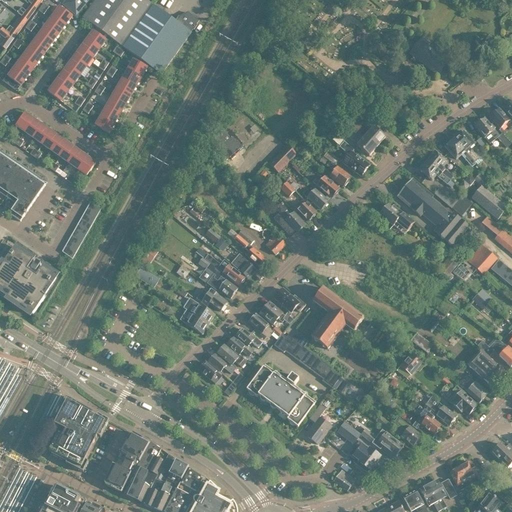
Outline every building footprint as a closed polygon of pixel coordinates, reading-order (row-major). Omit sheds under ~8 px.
[(88,0),(65,0),(62,4),(76,15),(88,0)] [(152,4),(145,0),(94,0),(82,18),(95,27),(108,37),(121,46),(152,4)] [(152,4),(121,46),(135,56),(147,65),(160,75),(190,33),(190,32),(192,29),(193,30),(196,25),(195,25),(198,21),(187,13),(179,17),(175,22),(152,4)] [(26,10),(21,6),(17,12),(26,19),(30,13),(26,10)] [(59,6),(52,15),(65,24),(71,15),(59,6)] [(52,15),(46,24),(59,33),(65,24),(52,15)] [(46,24),(40,33),(52,42),(59,33),(46,24)] [(17,31),(12,28),(9,25),(5,30),(13,36),(17,31)] [(93,30),(86,39),(99,49),(105,40),(108,37),(95,27),(93,30)] [(5,36),(1,42),(7,47),(14,37),(13,36),(5,30),(5,29),(2,33),(5,36)] [(40,33),(33,42),(46,50),(52,42),(40,33)] [(439,73),(444,77),(445,75),(450,69),(445,65),(448,62),(425,44),(429,40),(422,35),(415,44),(412,48),(409,53),(415,58),(438,75),(439,73)] [(86,39),(80,48),(93,57),(99,49),(86,39)] [(33,42),(27,51),(39,59),(46,50),(33,42)] [(80,48),(74,57),(86,66),(93,57),(80,48)] [(27,51),(21,59),(33,67),(39,59),(27,51)] [(133,59),(127,69),(141,76),(146,67),(146,66),(147,65),(135,56),(133,59)] [(74,57),(67,65),(80,75),(86,66),(74,57)] [(21,59),(14,68),(26,77),(33,67),(21,59)] [(67,65),(61,74),(74,83),(80,75),(67,65)] [(14,68),(12,66),(2,80),(16,91),(26,77),(14,68)] [(127,69),(122,78),(136,86),(141,76),(127,69)] [(61,74),(55,82),(67,92),(74,83),(61,74)] [(122,78),(117,88),(130,95),(136,86),(122,78)] [(55,82),(48,91),(61,101),(67,92),(55,82)] [(117,88),(112,97),(125,105),(130,95),(117,88)] [(112,97),(106,106),(120,114),(125,105),(112,97)] [(106,106),(101,116),(114,123),(120,114),(106,106)] [(489,117),(499,129),(505,124),(509,129),(511,126),(511,124),(498,109),(489,117)] [(15,125),(24,132),(33,119),(24,112),(15,125)] [(101,116),(95,125),(109,133),(114,123),(101,116)] [(488,141),(492,138),(494,140),(497,137),(505,147),(510,142),(501,133),(499,135),(494,129),(493,129),(484,118),(475,126),(484,138),(485,137),(488,141)] [(33,119),(24,132),(33,138),(42,125),(33,119)] [(355,120),(352,124),(360,131),(363,128),(355,120)] [(357,135),(360,131),(352,124),(349,128),(357,135)] [(42,125),(33,138),(42,144),(51,131),(42,125)] [(228,126),(224,131),(209,143),(224,161),(230,156),(232,158),(235,155),(234,153),(234,152),(235,154),(239,150),(238,149),(239,148),(240,149),(243,146),(243,145),(244,144),(228,126)] [(373,126),(365,135),(377,146),(386,136),(373,126)] [(51,131),(42,144),(51,151),(60,138),(51,131)] [(454,139),(464,151),(474,162),(479,158),(469,147),(473,143),(463,131),(454,139)] [(377,146),(365,135),(357,145),(369,155),(377,146)] [(51,151),(59,157),(68,144),(60,138),(51,151)] [(455,159),(461,154),(471,166),(475,163),(474,162),(464,151),(454,139),(445,147),(455,159)] [(360,176),(368,165),(351,152),(354,150),(343,141),(339,146),(346,153),(340,161),(360,176)] [(59,157),(68,163),(77,150),(68,144),(59,157)] [(287,145),(278,155),(287,163),(296,154),(287,145)] [(68,163),(77,169),(86,156),(77,150),(68,163)] [(208,172),(218,165),(215,161),(217,160),(215,157),(214,158),(211,153),(209,154),(207,150),(202,153),(204,157),(202,158),(207,166),(205,167),(208,172)] [(427,160),(439,171),(449,180),(453,176),(442,167),(447,162),(434,151),(427,160)] [(278,173),(287,163),(278,155),(270,164),(278,173)] [(330,161),(323,155),(319,160),(326,166),(327,165),(330,161)] [(0,181),(13,163),(3,156),(0,159),(0,181)] [(86,156),(77,169),(86,176),(95,163),(86,156)] [(449,180),(439,171),(427,160),(419,169),(431,180),(435,175),(446,184),(449,180)] [(350,176),(330,161),(327,165),(334,171),(330,176),(343,186),(350,176)] [(0,193),(5,197),(23,170),(13,163),(0,181),(0,193)] [(291,166),(297,171),(300,168),(295,163),(291,166)] [(20,221),(45,185),(23,170),(5,197),(15,204),(11,210),(7,207),(4,211),(20,221)] [(478,173),(474,178),(481,184),(485,179),(478,173)] [(184,175),(175,191),(184,196),(193,180),(184,175)] [(324,177),(321,181),(315,178),(312,181),(317,186),(331,198),(339,189),(324,177)] [(450,248),(467,228),(451,215),(450,217),(429,200),(430,198),(410,180),(395,198),(410,210),(410,211),(418,218),(420,216),(425,220),(428,216),(438,225),(432,232),(435,235),(450,248)] [(463,180),(458,186),(464,191),(469,185),(464,181),(463,180)] [(295,190),(286,182),(280,188),(288,197),(295,190)] [(471,198),(497,220),(507,208),(480,186),(471,198)] [(448,197),(438,188),(434,193),(451,207),(457,200),(450,195),(448,197)] [(303,194),(320,209),(328,200),(315,189),(310,193),(307,190),(303,194)] [(468,207),(472,203),(462,195),(459,199),(468,207)] [(465,211),(468,207),(459,199),(456,203),(465,211)] [(89,205),(100,211),(102,207),(91,201),(89,205)] [(193,206),(201,212),(204,207),(197,201),(193,206)] [(279,213),(275,217),(293,235),(304,225),(293,213),(289,217),(284,212),(287,209),(282,204),(284,202),(282,201),(275,208),(279,213)] [(293,206),(308,221),(317,212),(306,202),(302,206),(298,201),(293,206)] [(461,215),(465,211),(456,203),(452,207),(461,215)] [(380,215),(393,226),(396,221),(407,230),(413,223),(414,222),(393,204),(390,207),(389,205),(380,215)] [(86,210),(97,216),(100,211),(89,205),(86,210)] [(83,215),(94,221),(97,216),(86,210),(83,215)] [(80,220),(91,227),(94,221),(83,215),(80,220)] [(166,220),(160,216),(156,222),(162,226),(166,220)] [(489,229),(494,223),(487,217),(482,223),(489,229)] [(77,225),(88,232),(91,227),(80,220),(77,225)] [(489,229),(496,235),(501,229),(494,223),(489,229)] [(74,231),(85,237),(88,232),(77,225),(74,231)] [(206,234),(216,243),(221,237),(211,228),(206,234)] [(498,243),(506,233),(501,229),(496,235),(494,239),(498,243)] [(238,235),(251,245),(255,240),(243,230),(238,235)] [(71,236),(82,242),(85,237),(74,231),(71,236)] [(503,247),(511,237),(506,233),(498,243),(503,247)] [(266,259),(253,248),(237,234),(233,240),(243,249),(244,249),(246,251),(244,253),(245,254),(259,266),(266,259)] [(286,245),(276,235),(266,245),(276,255),(286,245)] [(0,294),(26,313),(27,311),(32,314),(44,297),(45,297),(45,296),(43,295),(56,277),(52,274),(53,273),(42,266),(36,276),(33,274),(40,264),(36,261),(32,267),(29,271),(27,270),(34,260),(13,246),(0,236),(0,294)] [(68,241),(79,247),(82,242),(71,236),(68,241)] [(222,237),(218,242),(225,247),(229,243),(222,237)] [(508,251),(511,245),(511,237),(503,247),(508,251)] [(65,246),(76,253),(79,247),(68,241),(65,246)] [(149,245),(140,258),(149,264),(158,252),(149,245)] [(481,245),(467,261),(483,275),(498,258),(481,245)] [(62,252),(73,258),(76,253),(65,246),(62,252)] [(204,259),(217,269),(225,275),(238,285),(244,278),(230,266),(231,265),(224,259),(220,264),(208,254),(204,259)] [(239,272),(247,279),(256,269),(240,254),(231,263),(240,271),(239,272)] [(222,292),(230,298),(238,288),(223,278),(225,275),(217,269),(210,263),(204,259),(202,257),(198,263),(213,274),(206,283),(220,293),(222,292)] [(502,262),(498,258),(490,267),(495,272),(502,262)] [(457,267),(448,259),(438,271),(447,278),(457,267)] [(507,266),(502,262),(495,272),(500,276),(507,266)] [(465,269),(461,265),(454,273),(459,277),(465,269)] [(511,270),(507,266),(500,276),(504,280),(511,270)] [(134,276),(152,288),(158,278),(140,267),(137,271),(135,274),(134,276)] [(142,284),(137,289),(143,295),(148,290),(142,284)] [(187,294),(179,288),(176,293),(184,298),(187,294)] [(329,314),(311,338),(326,350),(344,326),(353,332),(359,323),(366,327),(369,323),(323,288),(313,302),(329,314)] [(213,291),(212,291),(210,289),(208,293),(203,289),(196,298),(202,302),(201,303),(204,305),(207,306),(209,302),(221,311),(227,302),(213,291)] [(293,299),(283,289),(275,299),(291,313),(295,309),(300,313),(306,305),(295,296),(293,299)] [(482,308),(487,303),(476,293),(471,298),(482,308)] [(183,308),(186,310),(208,324),(214,314),(189,298),(183,308)] [(455,316),(459,311),(444,300),(437,310),(445,315),(448,311),(455,316)] [(283,319),(285,316),(284,315),(269,302),(259,313),(273,325),(278,320),(282,323),(284,320),(283,319)] [(202,334),(208,324),(186,310),(179,319),(202,334)] [(285,316),(283,319),(284,320),(289,324),(294,317),(287,311),(284,315),(285,316)] [(271,330),(267,326),(268,325),(255,314),(248,322),(261,333),(267,339),(273,333),(277,337),(281,333),(274,327),(271,330)] [(433,317),(425,326),(430,331),(438,321),(433,317)] [(254,337),(253,339),(242,329),(236,336),(247,346),(250,342),(257,348),(261,343),(254,337)] [(502,339),(508,344),(511,347),(511,331),(510,330),(502,339)] [(410,341),(426,353),(432,345),(416,333),(410,341)] [(281,335),(274,346),(278,349),(286,339),(281,335)] [(302,336),(298,342),(304,347),(309,341),(302,336)] [(233,338),(227,345),(234,351),(238,355),(241,351),(248,357),(252,351),(246,346),(244,348),(233,338)] [(511,351),(507,348),(496,339),(494,338),(487,345),(481,341),(476,339),(473,343),(502,368),(504,365),(510,371),(511,368),(511,351)] [(286,339),(278,349),(283,353),(285,351),(291,342),(286,339)] [(292,340),(291,342),(285,351),(289,354),(297,344),(292,340)] [(302,347),(297,344),(289,354),(294,358),(302,347)] [(234,351),(232,353),(224,346),(217,353),(227,362),(228,363),(232,360),(237,365),(238,364),(242,359),(238,355),(234,351)] [(294,358),(299,362),(307,351),(302,347),(294,358)] [(299,362),(304,365),(311,354),(307,351),(299,362)] [(468,365),(493,387),(505,374),(480,351),(468,365)] [(398,365),(410,375),(421,363),(410,352),(398,365)] [(450,357),(460,365),(464,360),(454,352),(450,357)] [(304,365),(308,369),(316,358),(311,354),(304,365)] [(227,362),(225,364),(214,355),(208,362),(219,372),(223,368),(230,373),(235,368),(228,363),(227,362)] [(1,358),(0,359),(0,378),(9,362),(1,358)] [(308,369),(313,372),(321,362),(316,358),(308,369)] [(313,372),(318,376),(326,365),(321,362),(313,372)] [(10,363),(0,380),(0,399),(18,367),(10,363)] [(205,363),(198,370),(204,375),(210,380),(214,384),(221,377),(216,373),(205,363)] [(318,376),(323,380),(330,371),(331,369),(326,365),(318,376)] [(406,378),(409,375),(407,372),(400,366),(396,371),(404,376),(406,378)] [(314,406),(292,389),(298,380),(291,375),(285,384),(263,367),(246,390),(256,398),(257,396),(287,419),(286,420),(297,428),(314,406)] [(330,371),(323,380),(322,381),(327,385),(334,375),(330,371)] [(239,372),(236,377),(241,381),(244,376),(239,372)] [(0,414),(22,376),(18,374),(0,404),(0,414)] [(339,378),(334,375),(327,385),(332,389),(339,378)] [(475,382),(474,383),(469,378),(466,375),(458,384),(461,386),(479,403),(487,393),(475,382)] [(392,378),(389,383),(394,387),(397,382),(392,378)] [(455,393),(448,401),(461,412),(463,410),(468,414),(476,405),(464,395),(465,393),(457,387),(453,391),(455,393)] [(30,448),(56,395),(52,393),(26,446),(30,448)] [(64,395),(60,393),(32,449),(36,451),(64,395)] [(55,431),(46,450),(51,452),(67,460),(65,463),(82,472),(88,461),(85,460),(93,444),(92,444),(94,440),(95,440),(97,436),(100,438),(109,421),(97,414),(96,417),(91,414),(93,412),(65,396),(53,419),(56,420),(54,425),(62,429),(60,434),(55,431)] [(436,416),(448,426),(456,416),(431,398),(422,409),(431,415),(433,413),(436,416)] [(391,400),(387,405),(392,409),(396,404),(391,400)] [(409,406),(414,411),(419,406),(413,401),(409,406)] [(309,420),(314,424),(305,436),(317,445),(318,444),(319,444),(321,444),(322,443),(323,441),(323,440),(322,438),(330,427),(318,419),(325,410),(320,406),(309,420)] [(419,416),(424,420),(420,425),(433,435),(440,425),(432,419),(433,417),(422,409),(419,406),(414,411),(419,415),(419,416)] [(374,421),(384,428),(388,423),(379,415),(374,421)] [(400,428),(405,432),(401,437),(413,446),(421,436),(409,427),(397,417),(393,422),(400,428)] [(359,436),(352,430),(342,423),(337,429),(347,436),(345,439),(352,445),(359,436)] [(360,435),(371,444),(376,438),(364,430),(360,435)] [(386,432),(381,438),(377,443),(395,457),(403,446),(390,436),(386,432)] [(107,475),(104,482),(105,485),(111,488),(110,488),(121,493),(126,484),(127,484),(150,443),(143,439),(133,433),(129,434),(120,451),(122,453),(119,459),(117,458),(114,465),(112,464),(107,475)] [(352,461),(367,472),(368,472),(377,467),(375,463),(380,456),(359,440),(348,454),(354,459),(352,461)] [(132,475),(123,494),(135,500),(141,503),(150,482),(153,483),(157,476),(156,475),(163,462),(156,458),(161,449),(150,442),(132,475)] [(500,444),(492,452),(503,464),(507,468),(511,464),(511,463),(511,447),(509,444),(505,449),(500,444)] [(153,483),(143,504),(154,509),(168,476),(170,472),(169,472),(174,461),(174,458),(168,455),(163,462),(156,475),(157,476),(153,483)] [(344,456),(340,462),(345,466),(345,465),(349,460),(350,460),(349,459),(348,461),(344,458),(345,456),(344,456)] [(168,476),(154,509),(160,511),(165,511),(173,496),(188,468),(175,461),(175,459),(174,458),(174,461),(169,472),(170,472),(168,476)] [(470,461),(460,467),(467,480),(478,474),(470,461)] [(19,467),(0,503),(0,511),(5,511),(27,471),(19,467)] [(467,480),(460,467),(449,473),(456,485),(453,487),(457,495),(462,492),(460,490),(470,485),(467,480)] [(173,496),(165,511),(187,511),(204,477),(188,468),(173,496)] [(342,470),(333,482),(347,492),(355,480),(342,470)] [(483,484),(489,481),(485,474),(483,471),(478,474),(477,475),(483,484)] [(17,511),(36,476),(28,472),(7,511),(17,511)] [(204,477),(187,511),(233,511),(234,511),(233,510),(233,509),(232,507),(232,506),(231,504),(229,502),(228,501),(227,500),(226,499),(217,494),(219,491),(210,482),(207,485),(203,484),(205,478),(204,477)] [(450,499),(457,495),(448,479),(441,483),(450,499)] [(437,480),(428,485),(442,509),(446,507),(441,499),(446,496),(437,480)] [(55,485),(40,511),(75,511),(80,502),(77,501),(79,497),(68,492),(55,485)] [(442,509),(428,485),(420,490),(429,506),(434,503),(438,511),(442,509)] [(416,492),(404,498),(409,507),(411,511),(415,510),(416,511),(427,511),(421,501),(416,492)] [(496,508),(500,503),(488,493),(473,511),(500,511),(501,511),(496,508)] [(99,511),(102,509),(87,501),(81,511),(99,511)] [(404,511),(399,501),(378,511),(404,511)]
